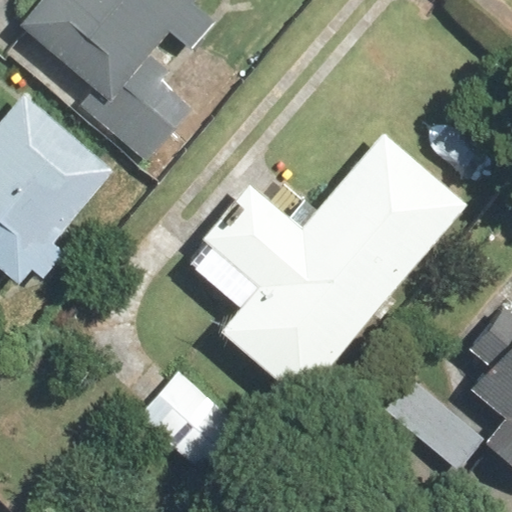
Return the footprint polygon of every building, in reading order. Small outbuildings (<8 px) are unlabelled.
[(29,0),(0,32),(0,34),(141,165),(190,112),(146,71),(212,0),(29,0)] [(15,97),(0,114),(0,290),(14,303),(116,184),(15,97)] [(194,335),(281,412),(462,208),(375,131),(302,214),(255,172),(178,259),(225,300),(194,335)] [(397,349),(351,407),(484,511),(501,511),(511,499),(511,291),(439,383),(397,349)] [(241,431),(175,373),(135,419),(201,476),(241,431)]
